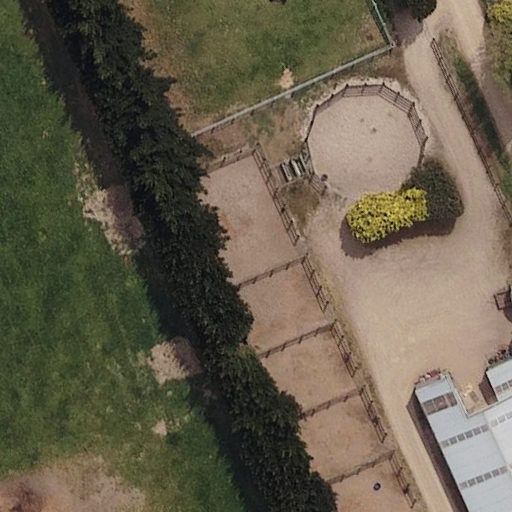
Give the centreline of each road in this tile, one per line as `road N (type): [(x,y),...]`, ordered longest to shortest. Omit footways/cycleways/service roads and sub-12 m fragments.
road 1 (track): [(437,0),(418,39),(471,195),(470,236),(420,308),(366,333)]
road 2 (track): [(445,511),(334,261),(330,228),(347,187)]
road 3 (track): [(461,0),(511,114)]
